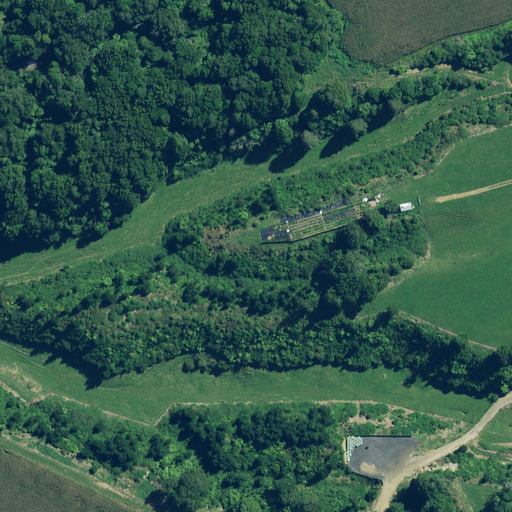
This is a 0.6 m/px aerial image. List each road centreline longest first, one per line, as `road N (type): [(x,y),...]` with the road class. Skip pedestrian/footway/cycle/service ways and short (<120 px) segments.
road 1 (trunk): [(0,71),(186,0)]
road 2 (track): [(511,395),(415,467),(387,511)]
